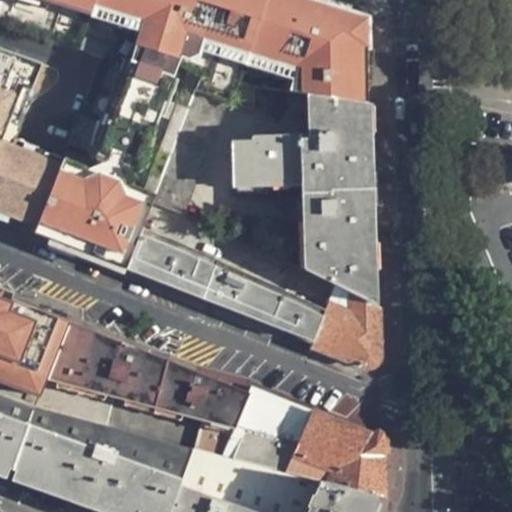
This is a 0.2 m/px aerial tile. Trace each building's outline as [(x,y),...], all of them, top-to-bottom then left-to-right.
[(12,59),(0,53),(0,175),(12,144),(9,143),(1,140),(13,110),(21,86),(30,90),(40,64),(14,54),(12,59)] [(102,59),(89,54),(80,78),(93,83),(102,59)] [(30,90),(21,86),(13,110),(21,113),(30,90)] [(196,91),(188,110),(153,204),(181,215),(225,101),(196,91)] [(303,271),(332,285),(373,304),(367,104),(307,95),(307,139),(230,142),(232,186),(300,185),(303,271)] [(21,113),(13,110),(1,140),(9,143),(21,113)] [(61,163),(12,144),(0,175),(0,220),(33,234),(61,163)] [(142,230),(127,270),(312,342),(323,310),(275,287),(177,244),(142,230)] [(377,307),(373,304),(332,285),(323,310),(312,342),(310,347),(363,368),(371,368),(376,363),(379,359),(377,307)] [(0,397),(40,411),(75,327),(0,297),(0,397)] [(193,418),(182,446),(191,448),(193,449),(221,456),(233,425),(248,392),(75,327),(40,411),(87,423),(101,385),(193,418)] [(312,410),(250,386),(248,392),(233,425),(245,428),(299,442),(312,410)] [(0,466),(67,490),(129,511),(166,511),(191,448),(182,446),(87,423),(40,411),(0,397),(0,466)] [(299,442),(245,428),(232,459),(322,482),(377,496),(384,497),(383,449),(379,438),(312,410),(299,442)] [(245,428),(233,425),(221,456),(232,459),(245,428)] [(232,459),(221,456),(193,449),(179,487),(247,511),(309,511),(322,482),(232,459)] [(247,511),(179,487),(169,511),(370,511),(377,496),(322,482),(309,511),(247,511)]
